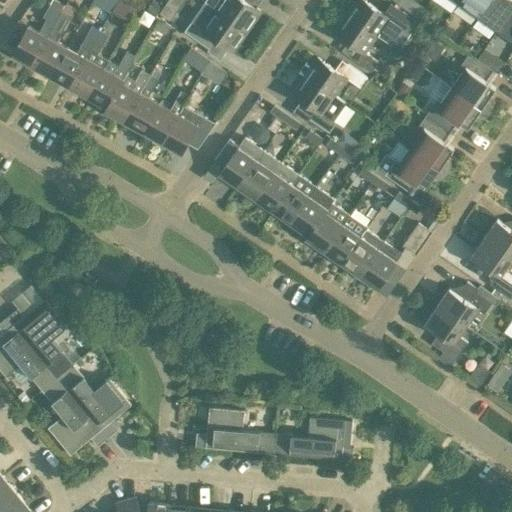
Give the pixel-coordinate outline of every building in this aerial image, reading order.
[(135,0),(104,0),(133,18),(142,4),(135,0)] [(218,0),(214,8),(246,30),(260,11),(244,0),(218,0)] [(390,3),(383,13),(365,0),(355,0),(346,13),(376,34),(390,44),(402,27),(403,28),(410,17),(390,3)] [(457,0),(457,1),(477,15),(487,0),(457,0)] [(511,0),(487,0),(477,15),(497,28),(511,6),(511,0)] [(162,8),(155,2),(149,10),(156,16),(162,8)] [(166,2),(160,12),(170,19),(177,9),(166,2)] [(12,54),(31,64),(61,9),(49,3),(42,16),(46,18),(39,31),(28,25),(12,54)] [(511,6),(497,28),(511,38),(511,6)] [(233,50),(246,30),(214,8),(206,19),(196,12),(183,31),(203,44),(210,34),(233,50)] [(56,40),(70,15),(61,9),(31,64),(50,75),(66,46),(56,40)] [(364,52),(376,34),(346,13),(334,31),(364,52),(357,62),(370,71),(377,61),(364,52)] [(160,20),(156,28),(163,33),(167,24),(160,20)] [(444,23),(440,30),(448,36),(453,30),(444,23)] [(91,25),(76,52),(66,46),(50,75),(69,85),(85,56),(96,37),(100,30),(91,25)] [(85,56),(69,85),(88,95),(104,67),(108,60),(109,59),(98,52),(108,34),(100,30),(96,37),(85,56)] [(434,36),(425,49),(434,55),(443,43),(434,36)] [(463,38),(459,44),(467,50),(471,44),(463,38)] [(104,67),(88,95),(107,106),(122,77),(123,78),(125,73),(135,55),(126,50),(118,66),(108,60),(104,67)] [(462,70),(451,86),(489,112),(492,102),(489,94),(495,86),(485,79),(492,69),(490,68),(468,52),(457,67),(462,70)] [(201,53),(193,65),(201,71),(210,59),(201,53)] [(316,56),(304,74),(334,95),(346,78),(359,87),(366,76),(347,63),(340,73),(316,56)] [(497,58),(490,68),(492,69),(496,72),(503,62),(497,58)] [(143,84),(149,73),(141,68),(135,78),(125,73),(123,78),(122,77),(107,106),(105,109),(124,120),(139,91),(143,84)] [(322,112),(334,95),(304,74),(292,92),(315,108),(308,118),(328,132),(335,121),(322,112)] [(403,81),(397,90),(404,96),(411,86),(403,81)] [(436,98),(426,113),(450,130),(457,120),(467,127),(472,118),(480,118),(489,112),(451,86),(440,101),(436,98)] [(161,141),(177,112),(181,105),(187,94),(180,90),(174,101),(169,108),(158,102),(142,130),(161,141)] [(139,91),(124,120),(142,130),(158,102),(139,91)] [(178,113),(177,112),(161,141),(181,152),(187,141),(198,147),(215,122),(183,104),(178,113)] [(269,111),(282,120),(287,113),(274,104),(269,111)] [(300,122),(287,113),(282,120),(295,129),(300,122)] [(419,131),(409,146),(446,172),(449,164),(447,155),(453,147),(443,140),(450,130),(426,113),(415,128),(419,131)] [(322,138),(309,128),(304,135),(318,144),(322,138)] [(255,158),(256,158),(263,149),(244,136),(238,144),(229,138),(214,159),(224,166),(219,172),(237,184),(255,158)] [(325,143),(338,153),(343,146),(330,137),(325,143)] [(356,155),(343,146),(338,153),(351,162),(356,155)] [(441,177),(446,172),(409,146),(398,161),(394,159),(384,174),(408,191),(415,180),(425,187),(431,179),(441,177)] [(362,147),(356,155),(364,161),(368,156),(367,150),(362,147)] [(274,171),(280,161),(263,149),(256,158),(255,158),(237,184),(255,197),(273,171),(274,171)] [(291,183),(298,173),(280,161),(274,171),(273,171),(255,197),(273,209),(291,183)] [(358,172),(371,181),(375,174),(362,165),(358,172)] [(290,221),(316,185),(298,173),(291,183),(273,209),(290,221)] [(389,183),(375,174),(371,181),(384,190),(389,183)] [(316,185),(290,221),(308,234),(333,197),(316,185)] [(393,197),(406,206),(411,199),(398,190),(393,197)] [(390,196),(383,204),(395,214),(402,207),(390,196)] [(333,197),(308,234),(306,237),(324,249),(349,213),(331,201),(334,198),(333,197)] [(416,213),(421,206),(411,199),(406,206),(416,213)] [(367,225),(349,213),(324,249),(341,261),(367,225)] [(496,218),(483,237),(511,256),(511,223),(510,227),(496,218)] [(383,239),(383,240),(359,274),(378,287),(395,261),(405,268),(431,231),(418,222),(402,245),(404,246),(401,251),(383,239)] [(367,225),(341,261),(359,274),(383,240),(365,228),(367,226),(367,225)] [(511,283),(500,275),(511,258),(511,256),(483,237),(470,256),(496,273),(489,283),(510,298),(511,295),(511,283)] [(80,300),(88,289),(70,277),(63,288),(80,300)] [(449,287),(436,305),(466,325),(478,308),(483,312),(491,301),(469,286),(462,296),(449,287)] [(17,307),(7,315),(57,375),(72,363),(51,337),(66,325),(44,298),(24,315),(17,307)] [(459,335),(466,325),(436,305),(424,323),(449,340),(442,350),(455,359),(467,341),(459,335)] [(41,388),(57,375),(7,315),(0,320),(0,327),(3,331),(0,334),(0,368),(6,375),(20,363),(41,388)] [(472,360),(465,373),(477,380),(484,367),(472,360)] [(72,363),(57,375),(107,436),(117,428),(110,420),(131,403),(108,376),(93,388),(72,363)] [(97,444),(107,436),(57,375),(41,388),(62,414),(47,426),(70,453),(90,436),(97,444)] [(491,377),(487,382),(497,389),(501,384),(491,377)] [(196,431),(195,445),(273,452),(275,431),(242,428),(244,409),(209,406),(206,432),(196,431)] [(307,434),(275,431),(273,452),(351,459),(352,446),(342,445),(344,419),(309,415),(307,434)] [(2,475),(0,476),(0,504),(16,491),(2,475)] [(30,508),(16,491),(0,504),(0,511),(28,511),(27,511),(30,508)] [(168,511),(169,503),(148,501),(148,506),(139,505),(136,495),(125,499),(129,511),(168,511)] [(129,511),(125,499),(114,502),(117,511),(116,511),(129,511)] [(169,503),(168,511),(188,511),(189,509),(170,507),(170,503),(169,503)]
